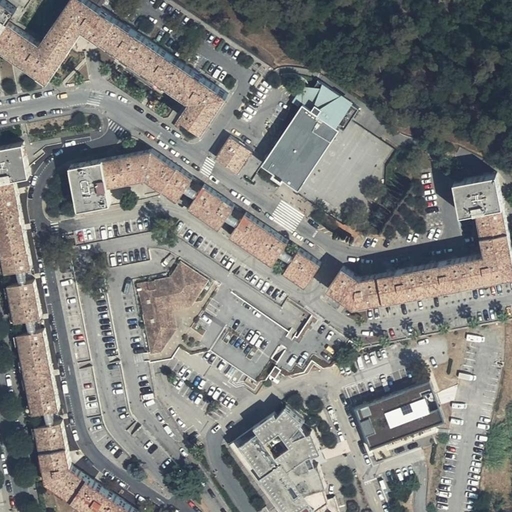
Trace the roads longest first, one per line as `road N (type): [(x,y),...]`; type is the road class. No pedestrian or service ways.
road 1 (residential): [(182,511),(97,457),(85,440),(41,230),(39,191),(50,167),(114,133),(124,114),(94,99),(0,113)]
road 2 (residential): [(251,511),(215,454),(221,429),(316,377),(333,385),(367,472)]
road 3 (unclassified): [(25,511),(0,383)]
